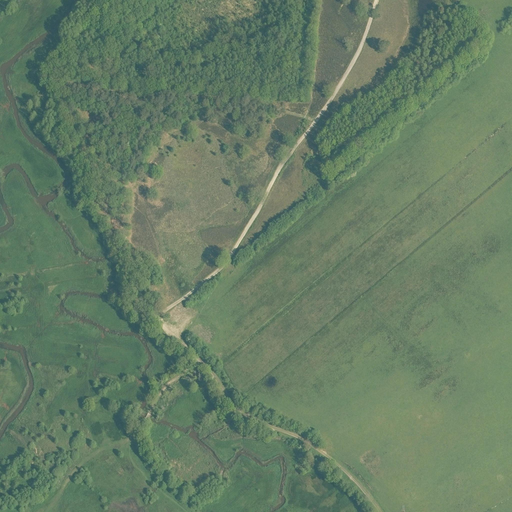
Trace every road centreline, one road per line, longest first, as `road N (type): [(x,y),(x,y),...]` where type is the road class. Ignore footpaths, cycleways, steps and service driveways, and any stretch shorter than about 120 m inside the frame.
road 1 (track): [(376,0),(355,59),(227,262),(160,317)]
road 2 (track): [(380,511),(311,443),(241,412),(160,317)]
road 3 (track): [(38,75),(97,89),(253,103),(315,121)]
road 4 (track): [(240,101),(164,139),(126,191),(85,214)]
